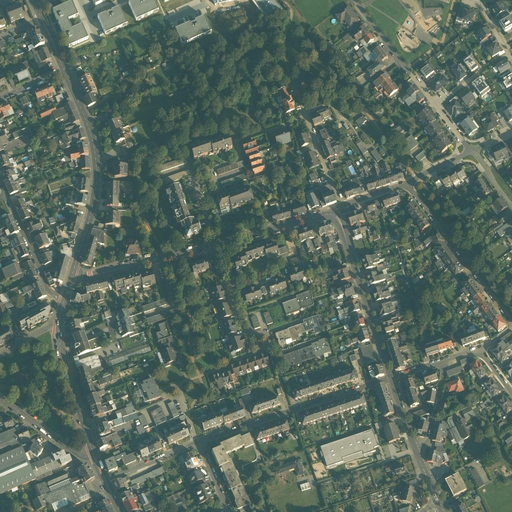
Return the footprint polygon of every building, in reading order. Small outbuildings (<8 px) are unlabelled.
[(158,11),(152,0),(139,0),(137,1),(137,0),(128,4),(136,21),(158,11)] [(212,0),(215,5),(235,0),(236,0),(252,0),(263,13),(266,17),(282,10),(273,0),(212,0)] [(252,0),(236,0),(235,0),(236,2),(247,0),(250,0),(261,15),(263,13),(252,0)] [(78,16),(72,3),(52,11),(69,48),(88,39),(82,25),(72,30),(68,21),(78,16)] [(491,10),(496,17),(500,15),(506,11),(501,3),(500,4),(499,3),(496,5),(496,6),(491,10)] [(6,10),(11,23),(24,18),(19,5),(6,10)] [(350,26),(354,23),(355,22),(356,17),(347,6),(335,16),(340,22),(342,20),(346,21),(350,26)] [(127,25),(119,8),(111,11),(111,12),(106,15),(106,14),(97,17),(105,35),(127,25)] [(506,11),(500,15),(502,18),(504,17),(510,13),(507,10),(506,11)] [(468,12),(465,11),(464,14),(462,21),(465,22),(469,23),(472,23),(474,14),(471,13),(471,12),(468,11),(468,12)] [(456,21),(462,23),(462,21),(464,14),(458,13),(456,21)] [(506,19),(499,23),(504,33),(511,29),(511,28),(511,17),(511,16),(506,19)] [(211,33),(204,17),(194,21),(195,23),(190,25),(189,24),(175,30),(182,46),(211,33)] [(350,39),(354,36),(357,34),(356,34),(356,33),(354,31),(357,28),(354,23),(350,26),(346,29),(350,33),(347,35),(349,38),(350,39)] [(364,27),(358,32),(362,37),(362,38),(364,40),(364,39),(370,35),(364,27)] [(27,32),(27,33),(21,35),(22,38),(23,39),(27,37),(29,36),(30,36),(31,39),(30,40),(31,41),(40,37),(41,37),(37,30),(35,29),(27,32)] [(477,33),(481,39),(483,42),(487,39),(487,38),(491,36),(487,29),(483,31),(482,30),(477,33)] [(357,41),(362,38),(362,37),(358,32),(356,33),(356,34),(357,34),(354,36),(357,41)] [(374,40),(370,35),(364,39),(368,45),(369,44),(370,45),(374,43),(373,41),(374,40)] [(40,37),(31,41),(35,49),(39,47),(44,45),(40,37)] [(22,38),(14,41),(13,38),(8,40),(10,45),(11,45),(12,47),(16,45),(16,47),(17,47),(25,44),(24,42),(23,39),(22,38)] [(366,49),(370,45),(369,44),(368,45),(364,39),(364,40),(360,42),(364,47),(365,47),(366,49)] [(34,49),(35,49),(31,41),(29,42),(26,43),(28,48),(29,51),(31,50),(34,49)] [(486,50),(487,50),(494,46),(491,41),(483,45),(486,50)] [(378,45),(369,52),(371,55),(374,53),(373,52),(380,48),(378,45)] [(494,46),(487,50),(488,51),(491,56),(492,58),(500,53),(499,50),(497,48),(497,47),(495,45),(494,46)] [(374,53),(376,56),(383,51),(380,47),(380,48),(373,52),(374,53)] [(41,51),(40,51),(36,53),(35,53),(36,55),(38,60),(40,64),(43,63),(43,62),(51,59),(46,49),(41,51)] [(9,54),(11,59),(19,56),(17,51),(9,54)] [(388,58),(383,51),(376,56),(378,59),(381,62),(381,63),(388,58)] [(369,52),(364,56),(363,56),(368,63),(371,61),(372,63),(375,61),(371,55),(369,52)] [(464,62),(471,73),(478,68),(470,57),(464,62)] [(510,68),(506,61),(496,67),(500,74),(504,72),(510,68)] [(381,63),(381,62),(378,65),(377,64),(368,71),(372,77),(385,67),(381,63)] [(17,78),(19,82),(25,79),(25,77),(28,76),(25,70),(24,66),(23,66),(15,70),(16,73),(15,77),(17,78)] [(452,71),(460,81),(466,77),(464,73),(458,66),(458,67),(452,71)] [(433,74),(427,67),(421,72),(426,79),(429,76),(433,74)] [(387,75),(378,81),(384,89),(392,82),(387,75)] [(511,75),(504,80),(505,83),(503,84),(506,89),(511,85),(511,75)] [(79,81),(87,97),(97,93),(89,76),(79,81)] [(429,84),(435,92),(445,85),(443,83),(446,81),(443,77),(442,78),(440,76),(435,79),(429,84)] [(481,78),(472,85),(476,90),(480,96),(482,98),(490,91),(484,82),(481,78)] [(357,92),(362,89),(363,88),(356,79),(351,83),(357,92)] [(380,92),(384,89),(378,81),(374,84),(380,92)] [(390,97),(393,95),(397,91),(399,90),(392,82),(384,89),(385,91),(386,92),(390,97)] [(46,89),(43,90),(45,96),(47,95),(49,98),(52,97),(51,94),(53,93),(52,90),(51,86),(46,88),(46,89)] [(407,93),(409,96),(408,97),(407,97),(403,100),(405,103),(413,97),(419,92),(415,87),(407,93)] [(99,92),(101,96),(110,92),(108,88),(99,92)] [(278,91),(280,97),(277,99),(279,104),(281,103),(284,110),(283,110),(285,114),(294,110),(293,107),(294,106),(292,102),(291,102),(290,99),(285,88),(278,91)] [(458,95),(466,105),(467,104),(472,100),(474,99),(472,95),(467,89),(458,95)] [(43,97),(45,96),(43,90),(40,92),(39,91),(35,93),(36,97),(37,99),(40,98),(41,102),(44,100),(43,97)] [(99,92),(97,93),(87,97),(84,99),(88,107),(96,104),(93,97),(97,95),(99,99),(102,97),(101,96),(99,92)] [(419,92),(413,97),(416,101),(418,104),(424,99),(419,92)] [(55,98),(57,103),(64,100),(61,95),(55,98)] [(408,107),(416,101),(413,97),(405,103),(408,107)] [(451,113),(455,118),(462,112),(460,110),(458,108),(460,107),(455,101),(451,105),(447,108),(451,113)] [(64,107),(66,110),(68,115),(75,112),(71,104),(71,103),(64,106),(64,107)] [(3,106),(0,107),(0,109),(4,118),(7,117),(7,116),(9,115),(7,112),(10,111),(9,108),(7,105),(3,107),(3,106)] [(412,112),(415,116),(420,111),(423,109),(421,105),(412,112)] [(39,113),(41,118),(52,113),(53,113),(56,111),(54,107),(39,113)] [(62,118),(68,115),(66,110),(60,113),(59,110),(56,111),(53,113),(57,120),(61,118),(62,118)] [(417,118),(426,129),(435,122),(436,122),(433,118),(433,117),(431,115),(427,110),(422,114),(417,118)] [(78,120),(75,112),(68,115),(69,118),(70,119),(71,123),(72,124),(73,123),(79,121),(79,120),(78,120)] [(311,119),(314,126),(323,123),(321,120),(323,119),(323,120),(330,117),(328,112),(319,115),(319,116),(317,117),(311,119)] [(482,124),(487,133),(498,126),(496,122),(493,118),(492,115),(491,114),(487,117),(488,120),(486,121),(483,123),(482,124)] [(364,124),(364,123),(360,118),(356,122),(359,127),(364,124)] [(471,134),(474,132),(477,130),(471,123),(469,119),(462,124),(461,125),(469,136),(471,134)] [(107,125),(111,134),(122,129),(120,125),(118,127),(115,121),(107,125)] [(425,130),(430,135),(439,128),(435,122),(426,129),(425,130)] [(392,132),(396,137),(407,129),(403,124),(400,126),(392,132)] [(430,135),(434,141),(443,135),(444,134),(439,128),(430,135)] [(124,133),(122,129),(111,134),(116,144),(124,140),(121,134),(124,133)] [(64,135),(67,145),(70,144),(85,138),(82,130),(64,135)] [(320,132),(324,141),(328,140),(324,130),(320,132)] [(12,134),(15,140),(23,136),(20,131),(12,134)] [(277,146),(281,144),(290,141),(288,135),(282,137),(280,132),(273,134),(277,146)] [(59,143),(60,146),(61,150),(63,150),(66,148),(71,147),(70,144),(67,145),(64,135),(57,138),(59,143)] [(298,138),(302,147),(310,144),(307,135),(298,138)] [(403,142),(407,147),(415,140),(414,138),(412,135),(403,142)] [(433,142),(437,148),(447,140),(443,135),(434,141),(433,142)] [(191,153),(193,159),(197,158),(197,157),(201,156),(201,157),(208,154),(212,153),(213,155),(215,154),(218,153),(218,152),(222,150),(222,151),(225,151),(225,150),(228,149),(232,148),(230,142),(230,143),(228,137),(221,139),(219,140),(214,141),(214,142),(209,143),(208,141),(199,144),(199,145),(196,146),(196,145),(190,147),(192,153),(191,153)] [(418,144),(415,140),(407,147),(410,152),(419,145),(418,144)] [(451,146),(447,140),(437,148),(442,153),(451,146)] [(246,157),(247,156),(257,153),(253,141),(252,141),(250,141),(250,142),(242,145),(246,157)] [(324,152),(331,149),(331,148),(328,142),(321,145),(324,152)] [(78,154),(79,156),(79,155),(79,154),(83,153),(83,152),(87,151),(86,145),(77,148),(78,152),(78,154)] [(500,146),(497,148),(502,159),(508,157),(507,154),(506,153),(506,151),(503,146),(500,147),(500,146)] [(497,162),(502,159),(497,148),(495,149),(495,150),(492,151),(493,153),(496,159),(497,162)] [(334,157),(334,155),(332,151),(331,149),(324,152),(327,160),(329,159),(334,157)] [(371,153),(378,163),(382,159),(375,150),(371,153)] [(415,158),(419,163),(428,156),(427,155),(424,151),(415,158)] [(249,160),(250,162),(260,159),(259,156),(258,156),(257,153),(247,156),(249,160)] [(304,157),(309,169),(319,165),(314,153),(304,157)] [(80,162),(81,170),(90,169),(89,159),(80,160),(80,162)] [(261,162),(260,159),(250,162),(251,165),(250,165),(252,169),(261,166),(260,163),(261,162)] [(252,169),(254,175),(264,171),(264,170),(263,168),(262,168),(261,165),(261,166),(252,169)] [(114,178),(126,179),(126,166),(124,166),(113,166),(112,171),(114,171),(114,178)] [(377,174),(379,179),(381,178),(377,167),(372,168),(372,169),(374,174),(377,174)] [(404,179),(402,172),(399,168),(396,169),(396,172),(393,173),(394,174),(396,182),(404,179)] [(460,169),(454,174),(459,180),(460,181),(466,177),(460,169)] [(2,175),(4,180),(11,177),(15,176),(15,175),(13,170),(2,175)] [(453,184),(459,180),(454,174),(454,172),(448,177),(452,183),(453,184)] [(449,185),(452,183),(448,177),(447,175),(441,180),(447,188),(449,186),(449,185)] [(3,180),(6,187),(14,184),(11,177),(4,180),(3,180)] [(81,191),(88,193),(90,180),(82,179),(82,181),(81,191)] [(439,180),(436,182),(434,184),(438,189),(440,187),(443,185),(439,180)] [(476,187),(479,192),(485,188),(486,187),(485,186),(481,180),(474,185),(476,187)] [(368,191),(376,189),(376,188),(374,181),(366,184),(368,191)] [(15,186),(14,184),(6,187),(10,195),(11,195),(17,192),(15,186)] [(106,200),(118,200),(119,184),(108,184),(108,187),(106,187),(106,190),(107,190),(107,195),(106,195),(106,200)] [(321,190),(323,197),(334,193),(330,185),(327,186),(328,188),(321,190)] [(185,234),(186,238),(191,237),(191,236),(197,234),(200,233),(199,230),(200,230),(198,224),(197,224),(196,222),(194,222),(193,220),(192,220),(190,220),(189,216),(188,213),(187,213),(186,210),(187,210),(184,202),(185,201),(183,196),(182,197),(181,192),(180,187),(179,187),(178,186),(167,190),(168,192),(169,196),(168,197),(169,201),(171,201),(175,213),(174,214),(176,221),(177,220),(179,225),(182,224),(185,234)] [(362,194),(359,187),(352,189),(354,197),(362,194)] [(248,188),(226,195),(230,207),(235,206),(235,207),(239,206),(240,204),(243,203),(244,204),(248,203),(247,202),(252,200),(248,188)] [(478,193),(480,196),(482,199),(490,194),(485,188),(479,192),(478,193)] [(352,189),(350,190),(344,191),(347,199),(354,197),(352,189)] [(230,207),(226,195),(226,193),(218,196),(216,200),(217,200),(216,203),(218,204),(219,209),(223,207),(225,208),(230,207)] [(337,203),(334,193),(323,197),(324,200),(326,206),(337,203)] [(73,199),(74,195),(68,196),(67,199),(66,204),(66,205),(68,206),(73,207),(74,204),(74,202),(73,202),(73,199)] [(307,198),(312,209),(319,206),(317,203),(314,195),(307,198)] [(382,200),(385,208),(400,203),(397,195),(382,200)] [(76,205),(85,207),(87,198),(78,196),(77,200),(76,205)] [(13,203),(18,213),(26,209),(24,205),(22,199),(18,201),(14,203),(13,203)] [(495,203),(493,205),(490,207),(492,210),(495,207),(500,214),(507,208),(501,199),(499,201),(495,203)] [(371,213),(372,216),(378,214),(377,211),(377,210),(376,208),(375,203),(367,205),(368,209),(367,210),(367,211),(368,214),(369,214),(371,213)] [(405,209),(422,231),(429,225),(412,203),(405,209)] [(292,208),(295,217),(306,213),(303,205),(292,208)] [(225,208),(220,210),(222,215),(231,212),(230,207),(225,208)] [(27,211),(26,209),(18,213),(22,222),(22,221),(30,218),(27,211)] [(273,223),(280,221),(278,213),(270,215),(273,223)] [(501,220),(504,223),(511,218),(506,213),(501,217),(503,219),(501,220)] [(115,226),(119,226),(120,215),(120,214),(117,214),(111,214),(106,214),(106,221),(105,221),(105,226),(112,226),(115,226)] [(361,214),(355,216),(358,224),(360,223),(364,222),(361,214)] [(4,221),(6,225),(7,228),(15,225),(11,216),(3,219),(4,221)] [(351,226),(355,225),(358,224),(355,216),(348,218),(351,226)] [(73,218),(72,221),(71,225),(79,227),(79,226),(81,221),(81,220),(73,218)] [(497,232),(501,238),(504,235),(504,234),(506,233),(509,230),(510,231),(511,229),(511,224),(510,222),(502,228),(501,229),(496,232),(497,232)] [(25,228),(28,235),(29,234),(36,231),(37,231),(41,229),(38,223),(34,224),(31,225),(26,227),(26,228),(25,228)] [(330,223),(324,225),(330,243),(333,242),(331,236),(330,236),(330,234),(334,232),(331,224),(330,223)] [(63,232),(69,234),(71,225),(69,224),(65,225),(66,229),(64,228),(63,232)] [(15,225),(7,228),(9,232),(10,236),(18,233),(15,225)] [(69,234),(71,235),(76,236),(79,227),(71,225),(69,234)] [(325,238),(327,244),(330,243),(324,225),(318,227),(321,237),(325,235),(326,238),(325,238)] [(97,244),(104,245),(103,233),(103,232),(100,232),(93,229),(92,229),(89,238),(98,241),(97,244)] [(311,229),(305,232),(311,252),(314,251),(312,243),(311,243),(310,240),(314,239),(311,229)] [(308,253),(311,252),(305,232),(298,234),(301,243),(306,242),(306,244),(306,245),(308,253)] [(429,239),(431,241),(432,241),(434,245),(442,239),(437,233),(429,239)] [(35,242),(37,244),(46,240),(44,235),(40,237),(40,236),(37,238),(36,238),(37,241),(35,242)] [(16,248),(24,245),(21,238),(13,241),(16,248)] [(87,246),(96,249),(97,244),(98,241),(89,238),(87,246)] [(423,245),(420,239),(415,240),(414,240),(417,249),(423,245)] [(445,242),(442,239),(434,245),(437,248),(435,249),(439,254),(446,248),(443,244),(445,242)] [(49,246),(48,245),(46,240),(37,244),(39,250),(49,246)] [(124,242),(126,256),(138,254),(137,241),(133,241),(129,241),(129,242),(124,242)] [(261,244),(255,246),(258,256),(259,257),(262,256),(263,255),(265,254),(265,255),(266,258),(267,257),(268,257),(269,257),(269,258),(275,256),(275,255),(276,254),(277,254),(278,253),(277,250),(275,243),(271,244),(270,246),(266,244),(265,246),(262,247),(261,244)] [(24,245),(16,248),(17,250),(19,254),(21,259),(28,255),(24,245)] [(87,266),(90,267),(96,249),(87,246),(82,264),(84,265),(84,266),(87,267),(87,266)] [(256,257),(258,256),(255,246),(251,247),(251,249),(247,248),(247,250),(245,249),(243,250),(244,253),(246,261),(249,260),(250,261),(256,259),(256,257)] [(108,251),(109,258),(119,258),(118,247),(108,248),(108,251)] [(439,254),(443,260),(445,262),(453,256),(446,248),(439,254)] [(15,256),(14,252),(13,249),(9,251),(11,256),(13,261),(17,260),(15,256)] [(52,262),(50,257),(49,253),(44,255),(40,256),(44,265),(52,262)] [(247,262),(246,261),(244,253),(239,255),(238,257),(238,258),(237,260),(236,259),(232,260),(236,270),(238,270),(239,271),(242,269),(241,267),(241,266),(243,265),(244,266),(248,265),(247,262)] [(453,256),(445,262),(446,264),(449,268),(457,262),(453,256)] [(56,272),(64,275),(69,259),(61,257),(57,267),(57,269),(56,272)] [(5,265),(6,268),(17,264),(19,263),(18,263),(17,260),(13,261),(5,265)] [(206,260),(198,263),(201,272),(208,270),(206,260)] [(23,265),(25,270),(26,272),(34,268),(31,261),(23,265)] [(463,270),(457,262),(449,268),(449,269),(451,272),(452,271),(456,276),(463,270)] [(197,273),(201,272),(198,263),(190,265),(193,274),(197,273)] [(373,268),(372,265),(372,263),(364,265),(366,271),(374,269),(373,268)] [(2,270),(7,281),(14,278),(21,274),(20,271),(17,264),(6,268),(2,270)] [(377,273),(378,275),(383,274),(382,273),(386,271),(385,270),(384,268),(386,267),(385,264),(378,266),(377,267),(378,270),(376,270),(377,273)] [(34,268),(26,272),(27,275),(29,280),(37,276),(34,268)] [(332,275),(333,278),(348,274),(346,268),(338,271),(338,273),(336,274),(332,275)] [(298,269),(295,270),(299,281),(303,279),(305,278),(302,269),(298,270),(298,269)] [(294,282),(299,281),(295,270),(292,271),(292,272),(288,274),(291,282),(294,281),(294,282)] [(138,272),(130,275),(133,286),(134,288),(134,287),(142,285),(142,287),(149,285),(149,286),(155,285),(151,271),(144,273),(144,274),(139,275),(138,272)] [(24,276),(27,275),(26,272),(21,274),(14,278),(15,280),(24,276)] [(53,281),(56,272),(51,274),(52,276),(51,277),(51,278),(47,280),(50,287),(51,287),(55,285),(53,282),(54,281),(53,281)] [(64,275),(56,272),(53,281),(54,281),(62,283),(64,275)] [(369,281),(379,278),(378,275),(377,273),(367,276),(369,281)] [(129,287),(133,286),(130,275),(121,277),(120,275),(112,278),(113,281),(115,281),(116,286),(114,286),(116,291),(120,290),(122,294),(127,293),(126,288),(125,288),(124,287),(128,286),(129,287)] [(420,281),(417,277),(411,282),(414,285),(420,281)] [(370,286),(381,283),(379,278),(369,281),(370,286)] [(465,289),(467,292),(468,292),(475,286),(469,278),(462,284),(465,289)] [(106,279),(96,282),(98,291),(108,288),(106,279)] [(278,280),(275,281),(278,291),(283,290),(283,289),(286,288),(283,279),(278,281),(278,280)] [(275,293),(278,291),(275,281),(272,282),(272,283),(268,284),(271,293),(273,292),(274,293),(275,293)] [(31,286),(33,291),(42,287),(40,282),(31,286)] [(98,291),(96,282),(86,285),(84,285),(85,289),(87,294),(88,294),(91,293),(93,292),(93,294),(95,293),(94,292),(95,292),(98,291)] [(333,294),(334,296),(353,290),(351,284),(347,286),(343,287),(344,290),(342,291),(342,290),(337,291),(332,293),(333,294)] [(23,296),(29,293),(26,288),(25,289),(24,285),(6,293),(10,301),(10,302),(15,299),(23,296)] [(475,286),(468,292),(470,295),(474,300),(481,294),(475,286)] [(46,297),(42,287),(33,291),(34,294),(35,297),(37,301),(46,297)] [(211,297),(212,297),(223,293),(223,290),(221,287),(215,289),(209,291),(209,292),(211,297)] [(254,289),(251,290),(254,300),(259,298),(258,297),(261,296),(261,295),(259,290),(258,288),(254,289)] [(372,292),(374,297),(384,294),(383,291),(382,289),(372,292)] [(249,301),(254,300),(251,290),(247,291),(248,291),(243,293),(246,301),(249,300),(249,301)] [(355,295),(353,290),(334,296),(335,300),(338,299),(340,297),(344,296),(346,295),(346,298),(347,298),(355,295)] [(25,301),(27,306),(30,304),(33,303),(31,299),(30,296),(34,294),(33,291),(29,293),(23,296),(25,301)] [(296,298),(296,300),(299,308),(300,308),(305,306),(305,307),(307,308),(313,306),(314,305),(312,299),(312,298),(311,292),(309,292),(305,293),(305,294),(296,297),(296,298)] [(0,298),(0,299),(2,302),(3,304),(10,301),(6,293),(0,295),(0,298)] [(224,295),(223,293),(212,297),(214,302),(220,300),(225,299),(224,295)] [(376,302),(386,299),(384,294),(374,297),(376,302)] [(481,294),(474,300),(478,305),(479,306),(480,308),(487,302),(481,294)] [(70,303),(79,305),(79,302),(82,303),(88,301),(90,301),(89,296),(87,296),(81,298),(72,295),(70,303)] [(4,304),(7,310),(18,305),(15,299),(10,302),(4,304)] [(299,309),(299,308),(296,300),(290,302),(291,302),(286,304),(286,303),(282,304),(286,316),(293,313),(292,312),(299,309)] [(19,304),(23,312),(29,310),(28,309),(27,306),(25,301),(19,304)] [(341,307),(342,311),(358,306),(357,301),(346,305),(346,306),(343,307),(343,306),(341,307)] [(494,310),(487,302),(480,308),(481,309),(486,316),(494,310)] [(26,327),(28,329),(30,328),(48,318),(46,315),(45,315),(45,314),(48,315),(51,313),(50,311),(46,304),(37,309),(38,311),(39,312),(38,313),(37,312),(28,317),(29,317),(27,318),(27,317),(26,316),(17,321),(22,329),(25,327),(25,325),(26,326),(26,327)] [(216,308),(218,314),(229,310),(227,304),(221,306),(216,308)] [(379,313),(390,309),(389,304),(378,308),(379,313)] [(360,311),(358,306),(342,311),(339,312),(340,315),(343,314),(349,312),(349,314),(360,311)] [(25,315),(26,316),(27,317),(28,317),(37,312),(38,311),(37,309),(25,315)] [(392,314),(391,312),(390,309),(379,313),(381,317),(392,314)] [(117,322),(130,317),(127,310),(116,314),(117,318),(116,318),(117,322)] [(231,316),(229,310),(218,314),(220,319),(225,318),(231,316)] [(500,318),(499,317),(498,316),(494,310),(486,316),(487,317),(486,317),(487,319),(488,318),(492,324),(500,318)] [(314,328),(316,333),(324,330),(319,316),(314,318),(311,319),(303,321),(304,324),(307,331),(311,329),(311,328),(314,327),(314,328)] [(347,322),(348,325),(363,321),(361,316),(351,319),(352,321),(347,322)] [(130,318),(130,317),(117,322),(116,322),(118,325),(119,327),(118,327),(119,330),(118,330),(131,325),(129,319),(129,318),(130,318)] [(87,318),(78,321),(69,324),(70,327),(71,331),(80,329),(79,325),(88,322),(87,318)] [(506,326),(500,318),(492,324),(491,324),(492,326),(493,328),(494,327),(498,332),(500,330),(500,331),(504,329),(503,328),(506,326)] [(156,336),(158,343),(160,342),(167,339),(171,338),(170,335),(170,334),(169,334),(168,332),(169,332),(169,331),(166,322),(157,325),(159,332),(160,333),(159,335),(156,336)] [(223,329),(226,336),(227,336),(235,333),(236,332),(235,329),(236,328),(234,325),(233,325),(232,322),(223,325),(224,329),(223,329)] [(132,325),(131,325),(118,330),(120,334),(121,334),(122,337),(129,335),(133,333),(131,326),(132,325)] [(302,325),(287,330),(290,338),(291,342),(297,340),(295,336),(304,333),(304,332),(302,325)] [(9,330),(6,332),(2,334),(6,341),(10,339),(10,340),(12,340),(13,338),(14,337),(9,330)] [(279,347),(284,345),(283,341),(290,338),(287,330),(275,334),(279,347)] [(357,337),(358,339),(368,336),(366,330),(358,333),(359,336),(357,337)] [(482,331),(477,333),(480,340),(485,338),(483,333),(482,331)] [(72,336),(76,346),(87,342),(84,333),(72,336)] [(474,343),(480,340),(477,333),(471,335),(474,343)] [(468,345),(474,343),(471,335),(469,336),(465,337),(468,345)] [(463,347),(468,345),(465,337),(460,339),(463,347)] [(228,346),(230,353),(234,351),(235,352),(235,353),(236,353),(240,351),(240,350),(244,348),(243,345),(244,344),(243,342),(242,340),(242,339),(241,339),(241,338),(237,339),(229,342),(228,342),(229,346),(228,346)] [(98,339),(87,342),(76,346),(74,347),(75,350),(76,350),(78,356),(101,348),(98,339)] [(312,345),(312,347),(315,356),(316,357),(316,358),(324,356),(323,355),(327,353),(331,352),(328,343),(326,339),(319,342),(319,343),(312,345)] [(389,353),(399,350),(398,348),(396,342),(396,340),(386,343),(389,353)] [(450,340),(444,342),(446,350),(453,348),(451,343),(450,340)] [(440,352),(446,350),(444,342),(437,344),(440,352)] [(502,342),(498,345),(502,351),(503,352),(508,348),(505,345),(502,342)] [(105,360),(108,368),(151,352),(148,344),(105,360)] [(434,354),(440,352),(437,344),(431,346),(434,354)] [(371,345),(366,347),(360,349),(365,363),(366,363),(376,359),(371,345)] [(496,357),(503,352),(502,351),(498,345),(491,350),(494,354),(496,357)] [(431,346),(427,348),(424,349),(427,356),(434,354),(431,346)] [(308,358),(315,356),(312,347),(305,349),(305,350),(303,351),(303,350),(298,352),(298,353),(302,362),(309,360),(308,358)] [(160,353),(162,359),(174,355),(172,349),(164,352),(160,353)] [(401,356),(400,353),(399,350),(389,353),(393,363),(402,359),(401,356)] [(508,359),(504,353),(503,352),(496,357),(498,360),(499,360),(501,364),(508,359)] [(293,365),(302,362),(298,353),(292,355),(291,354),(284,357),(288,369),(293,367),(293,368),(294,367),(293,365)] [(176,361),(174,355),(162,359),(164,365),(165,365),(169,363),(176,361)] [(266,355),(258,357),(261,366),(269,363),(266,355)] [(73,358),(77,371),(87,368),(90,367),(90,366),(88,359),(79,362),(77,356),(73,358)] [(90,367),(91,370),(95,369),(101,367),(99,361),(99,362),(97,356),(88,358),(88,359),(90,366),(90,367)] [(258,357),(250,360),(253,368),(261,366),(258,357)] [(95,369),(97,373),(108,368),(105,360),(105,359),(99,361),(101,367),(95,369)] [(403,363),(402,359),(393,363),(396,372),(405,369),(403,363)] [(250,360),(243,362),(246,371),(253,368),(250,360)] [(376,378),(376,379),(384,376),(380,361),(377,362),(367,366),(369,374),(374,372),(376,378)] [(243,362),(235,365),(238,373),(243,372),(246,371),(243,362)] [(472,370),(475,373),(482,368),(480,365),(477,362),(475,363),(474,362),(471,364),(472,366),(470,367),(472,370)] [(228,368),(229,373),(231,376),(233,375),(238,373),(235,365),(228,368)] [(463,372),(462,366),(446,372),(448,378),(463,372)] [(80,379),(89,375),(88,373),(87,368),(77,371),(80,379)] [(484,371),(482,368),(475,373),(480,380),(481,379),(482,380),(486,377),(485,376),(487,375),(484,371)] [(100,373),(102,379),(110,376),(108,370),(100,373)] [(348,373),(351,381),(351,382),(358,380),(355,370),(348,373)] [(224,374),(220,376),(223,385),(228,383),(228,384),(233,383),(233,382),(231,376),(229,373),(227,373),(227,372),(224,373),(224,374)] [(345,383),(351,381),(348,373),(342,375),(345,383)] [(430,382),(430,383),(438,381),(435,373),(428,375),(430,382)] [(118,374),(111,376),(98,381),(100,386),(113,381),(120,379),(118,374)] [(224,387),(223,385),(220,376),(220,374),(218,375),(218,376),(216,377),(215,376),(210,378),(212,383),(213,383),(213,384),(217,385),(218,385),(218,386),(218,385),(219,389),(220,388),(220,389),(224,387)] [(80,379),(82,386),(92,383),(90,379),(89,375),(80,379)] [(339,385),(345,383),(342,375),(336,377),(339,385)] [(334,387),(339,385),(336,377),(324,381),(327,389),(331,388),(332,388),(334,387)] [(14,378),(5,382),(8,386),(16,382),(14,378)] [(137,385),(139,391),(154,386),(152,386),(151,380),(152,380),(152,379),(143,382),(143,383),(137,385)] [(486,388),(488,390),(495,385),(493,382),(490,379),(488,380),(487,379),(484,382),(485,383),(483,384),(484,384),(486,388)] [(405,383),(407,391),(414,389),(415,389),(413,380),(405,383)] [(456,390),(457,393),(463,391),(459,380),(446,385),(449,392),(454,390),(456,390)] [(322,391),(327,389),(324,381),(317,384),(312,385),(314,394),(319,392),(322,392),(322,391)] [(82,386),(85,395),(95,392),(92,383),(82,386)] [(376,387),(386,416),(394,414),(392,408),(393,407),(392,405),(391,405),(387,393),(388,393),(387,390),(386,390),(384,384),(376,387)] [(309,386),(305,388),(308,396),(314,394),(312,385),(311,385),(309,386)] [(498,388),(495,385),(488,390),(493,397),(495,396),(495,397),(499,395),(498,394),(500,392),(497,388),(498,388)] [(141,397),(142,397),(156,392),(155,389),(154,389),(153,387),(154,386),(139,391),(139,392),(141,397)] [(239,391),(241,397),(250,394),(248,388),(239,391)] [(302,398),(308,396),(305,388),(303,388),(299,390),(302,398)] [(302,398),(299,390),(299,389),(292,392),(295,400),(302,398)] [(419,405),(414,389),(407,391),(406,392),(411,408),(419,405)] [(103,392),(96,395),(86,399),(90,409),(100,405),(99,403),(97,398),(105,396),(103,392)] [(158,392),(156,392),(142,397),(143,400),(145,400),(146,402),(149,401),(149,402),(160,398),(159,395),(157,395),(156,392),(158,392)] [(427,402),(434,404),(436,395),(429,393),(428,396),(427,402)] [(356,399),(350,401),(353,409),(366,404),(364,396),(358,398),(355,399),(356,399)] [(496,401),(502,408),(509,403),(506,400),(503,396),(501,398),(500,397),(497,399),(498,400),(496,401)] [(249,407),(251,415),(258,412),(258,413),(261,412),(261,411),(272,408),(275,407),(280,405),(278,397),(249,407)] [(340,413),(353,409),(350,401),(345,402),(342,403),(342,404),(337,405),(340,413)] [(459,405),(462,410),(468,407),(466,402),(459,405)] [(511,406),(509,403),(502,408),(507,415),(511,410),(511,407),(511,406)] [(440,414),(447,415),(451,414),(451,412),(453,413),(453,409),(449,408),(449,406),(442,404),(440,414)] [(90,409),(93,418),(113,411),(111,407),(110,407),(108,408),(106,409),(105,407),(101,409),(100,405),(90,409)] [(329,417),(340,413),(337,405),(334,406),(333,406),(330,407),(331,407),(327,409),(329,417)] [(127,409),(124,410),(127,417),(136,413),(135,412),(132,407),(127,409)] [(462,411),(466,420),(474,416),(470,407),(462,411)] [(239,409),(234,410),(238,420),(244,417),(242,410),(241,408),(239,409)] [(413,414),(415,419),(429,414),(427,408),(413,414)] [(316,421),(329,417),(327,409),(322,410),(319,411),(314,413),(316,421)] [(118,420),(127,417),(124,410),(115,413),(118,420)] [(231,422),(238,420),(234,410),(228,413),(231,422)] [(115,427),(138,419),(138,418),(136,413),(127,417),(118,420),(113,422),(115,427)] [(224,425),(231,422),(228,413),(221,415),(224,423),(224,425)] [(303,425),(316,421),(314,413),(309,415),(308,414),(306,415),(306,416),(301,417),(303,425)] [(217,426),(224,423),(221,415),(220,414),(214,416),(217,426)] [(211,428),(217,426),(214,416),(207,419),(211,428)] [(442,435),(451,431),(458,428),(456,425),(453,417),(452,417),(448,419),(447,423),(442,422),(441,427),(443,427),(442,435)] [(11,419),(3,422),(2,422),(4,426),(6,430),(7,429),(13,427),(14,426),(11,419)] [(204,431),(211,428),(207,419),(200,421),(200,422),(202,426),(204,431)] [(466,431),(469,430),(467,427),(464,421),(456,425),(458,428),(464,440),(469,438),(466,431)] [(179,425),(184,423),(184,422),(176,425),(176,427),(178,430),(180,429),(179,425)] [(254,433),(256,441),(289,430),(286,422),(279,424),(276,425),(277,425),(263,430),(263,429),(260,430),(261,431),(254,433)] [(423,433),(427,434),(429,424),(426,423),(421,422),(418,432),(419,432),(423,433)] [(180,429),(178,430),(182,439),(188,436),(184,427),(186,427),(184,423),(179,425),(180,429)] [(110,430),(109,426),(108,426),(107,424),(97,428),(100,437),(110,433),(109,430),(110,430)] [(384,428),(389,444),(400,440),(399,437),(400,436),(397,427),(396,427),(395,424),(384,428)] [(436,426),(434,434),(442,435),(443,427),(441,427),(436,426)] [(464,440),(458,428),(451,431),(456,440),(457,443),(464,440)] [(31,441),(30,438),(26,429),(20,431),(17,433),(20,442),(24,440),(25,443),(31,441)] [(0,446),(15,440),(18,438),(15,433),(14,430),(8,432),(0,435),(0,446)] [(175,442),(182,439),(178,430),(171,433),(175,442)] [(378,447),(376,440),(375,436),(373,430),(321,448),(322,452),(324,457),(327,468),(329,467),(335,465),(343,462),(342,459),(363,452),(364,455),(365,455),(371,453),(375,452),(374,448),(378,447)] [(448,436),(451,442),(456,440),(451,431),(442,435),(441,439),(444,438),(448,436)] [(108,441),(111,440),(118,437),(117,433),(116,434),(104,439),(107,444),(108,444),(107,442),(108,441)] [(169,445),(175,442),(171,433),(168,434),(165,436),(164,436),(169,445)] [(441,439),(442,435),(434,434),(432,442),(440,443),(441,439)] [(220,468),(223,474),(234,469),(230,460),(228,461),(225,455),(243,447),(253,443),(249,435),(240,438),(240,437),(219,445),(221,448),(211,452),(218,468),(220,468)] [(121,444),(118,437),(111,440),(115,447),(121,444)] [(108,446),(107,444),(104,439),(96,442),(99,450),(106,447),(108,446)] [(15,440),(0,446),(0,449),(0,450),(10,446),(12,452),(22,448),(21,445),(20,442),(19,442),(17,443),(15,440)] [(157,440),(151,443),(155,452),(162,449),(157,440)] [(149,455),(155,452),(151,443),(148,444),(144,446),(149,455)] [(29,452),(37,458),(39,456),(41,453),(43,450),(35,444),(29,452)] [(142,458),(149,455),(144,446),(138,449),(142,458)] [(437,447),(435,452),(439,453),(436,464),(441,465),(443,455),(446,454),(444,451),(443,448),(437,447)] [(23,450),(22,448),(12,452),(0,457),(0,495),(11,490),(17,488),(36,480),(35,477),(30,466),(25,454),(23,450)] [(436,464),(439,453),(435,452),(430,451),(428,460),(427,462),(433,463),(436,464)] [(25,454),(30,466),(40,462),(37,458),(29,452),(28,453),(25,454)] [(64,452),(61,453),(57,455),(61,466),(72,462),(69,456),(66,458),(64,452)] [(342,459),(343,462),(344,463),(364,456),(364,455),(363,452),(342,459)] [(186,463),(195,459),(192,453),(185,456),(182,457),(185,464),(186,463)] [(107,470),(109,473),(117,469),(114,461),(116,460),(116,461),(121,459),(126,457),(125,454),(121,455),(115,458),(104,463),(107,470)] [(121,459),(124,466),(136,461),(132,454),(126,457),(121,459)] [(53,457),(40,462),(30,466),(35,477),(51,471),(61,466),(57,455),(53,457)] [(198,466),(195,459),(186,463),(188,466),(187,466),(189,470),(193,468),(198,466)] [(296,467),(299,476),(304,475),(299,460),(276,468),(278,473),(296,467)] [(395,470),(397,476),(405,473),(405,471),(404,468),(403,466),(400,467),(399,466),(396,467),(395,464),(385,467),(386,467),(388,472),(387,472),(391,471),(395,470)] [(78,470),(79,473),(81,477),(82,478),(83,480),(92,475),(87,466),(86,466),(78,470)] [(296,467),(278,473),(278,475),(295,469),(298,477),(299,476),(296,467)] [(154,477),(164,473),(162,468),(151,472),(152,473),(154,477)] [(230,491),(231,491),(241,486),(236,474),(234,469),(223,474),(230,491)] [(475,469),(470,472),(479,488),(485,485),(475,469)] [(36,480),(37,481),(52,475),(51,471),(35,477),(36,480)] [(188,477),(191,485),(195,483),(203,479),(203,478),(200,472),(188,477)] [(137,485),(154,477),(152,473),(131,482),(133,487),(137,485)] [(70,481),(70,479),(69,478),(68,474),(47,483),(51,493),(72,484),(70,481)] [(453,497),(454,497),(457,495),(466,490),(458,474),(445,481),(453,497)] [(94,479),(92,475),(83,480),(80,481),(83,485),(85,484),(94,479)] [(124,487),(123,484),(121,480),(112,483),(116,491),(124,487)] [(35,488),(40,498),(42,497),(51,493),(47,483),(35,488)] [(51,493),(42,497),(47,507),(51,505),(66,499),(69,505),(70,508),(90,498),(89,495),(90,495),(85,484),(83,485),(77,486),(76,483),(72,484),(51,493)] [(201,502),(202,504),(213,499),(207,485),(194,490),(195,492),(196,491),(197,493),(195,494),(199,503),(201,502)] [(231,491),(235,501),(246,497),(242,486),(241,486),(231,491)] [(405,492),(404,494),(412,496),(414,489),(408,487),(406,487),(405,492)] [(123,504),(132,500),(131,498),(130,496),(132,495),(131,492),(120,497),(121,500),(123,504)] [(143,506),(143,507),(153,502),(149,493),(148,493),(138,497),(140,501),(141,503),(143,506)] [(412,496),(404,494),(403,502),(410,504),(412,496)] [(37,511),(47,507),(42,497),(40,498),(32,501),(37,511)] [(167,499),(171,507),(176,505),(172,497),(167,499)] [(250,505),(246,497),(235,501),(234,502),(238,510),(244,507),(250,505)] [(96,501),(100,508),(102,511),(109,507),(104,498),(96,501)] [(66,499),(51,505),(54,511),(69,505),(66,499)] [(132,511),(137,510),(133,502),(132,500),(123,504),(126,511),(132,511)] [(90,511),(100,508),(96,501),(86,505),(89,511),(90,511)] [(176,505),(171,507),(172,510),(181,505),(184,511),(187,511),(183,502),(176,505)]
